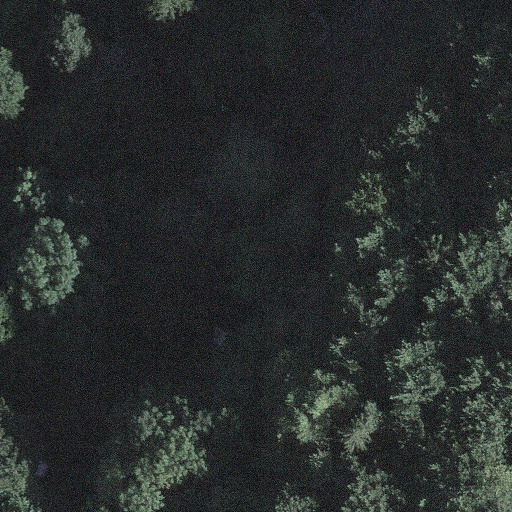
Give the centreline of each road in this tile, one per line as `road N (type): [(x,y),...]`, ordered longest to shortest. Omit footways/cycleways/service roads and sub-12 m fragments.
road 1 (track): [(431,0),(343,105),(284,226),(264,326),(256,511)]
road 2 (track): [(65,417),(237,143),(367,0)]
